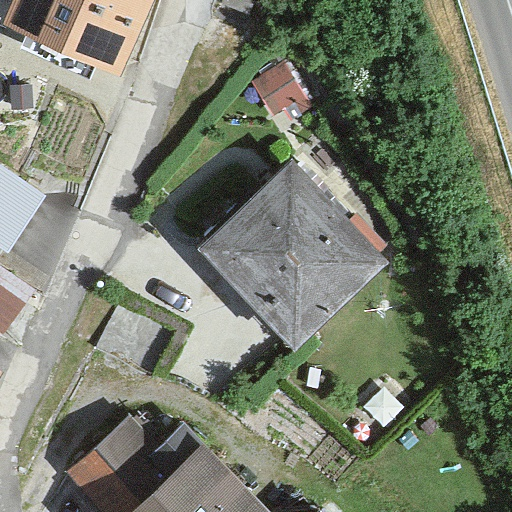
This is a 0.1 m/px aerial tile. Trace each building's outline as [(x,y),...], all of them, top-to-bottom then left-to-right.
[(12,0),(3,23),(119,74),(151,0),(12,0)] [(291,161),(199,247),(293,348),(386,261),(291,161)] [(0,245),(7,251),(30,216),(43,196),(0,168),(0,245)] [(0,268),(0,328),(5,332),(33,290),(0,268)] [(129,399),(77,444),(110,482),(162,437),(129,399)] [(269,511),(204,445),(134,511),(318,511),(316,510),(313,511),(269,511)]
